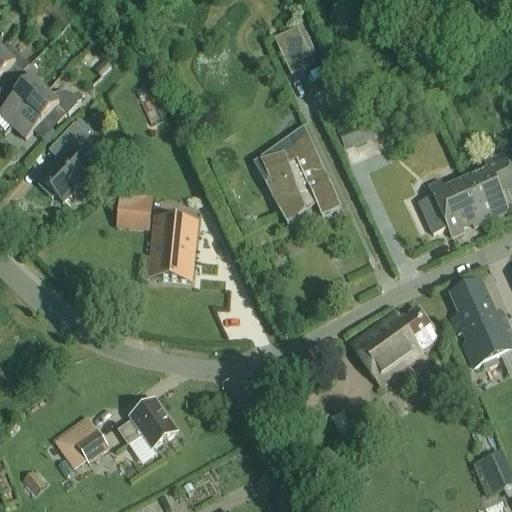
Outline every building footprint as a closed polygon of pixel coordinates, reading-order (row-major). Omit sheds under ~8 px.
[(59,26),(64,20),(49,5),(41,13),(49,21),(52,19),(59,26)] [(298,30),(274,41),(291,76),(314,65),(298,30)] [(0,56),(0,83),(6,78),(14,86),(29,69),(7,48),(1,54),(2,55),(0,56)] [(100,79),(111,69),(104,63),(94,73),(100,79)] [(502,64),(490,68),(494,80),(506,76),(502,64)] [(0,118),(13,131),(46,96),(32,83),(30,81),(38,72),(32,67),(30,70),(29,69),(14,86),(22,94),(0,117),(0,118)] [(51,98),(50,100),(46,96),(13,131),(26,143),(49,119),(58,127),(79,104),(71,96),(68,95),(65,94),(64,94),(61,94),(59,94),(57,95),(55,96),(53,96),(51,98)] [(346,155),(376,142),(367,122),(337,135),(346,155)] [(96,147),(89,141),(75,127),(53,150),(63,159),(40,184),(63,206),(93,174),(81,163),(96,147)] [(322,219),(342,210),(304,130),(286,143),(292,155),(261,165),(283,213),(279,215),(288,231),(316,207),(322,219)] [(487,172),(467,182),(486,226),(509,215),(501,197),(511,191),(511,175),(503,156),(484,165),(487,172)] [(486,226),(467,182),(445,192),(442,184),(429,190),(453,241),(486,226)] [(120,197),(117,230),(150,234),(153,201),(120,197)] [(191,285),(197,227),(156,223),(150,281),(191,285)] [(452,322),(475,371),(511,354),(511,335),(502,314),(498,316),(483,283),(450,298),(459,319),(452,322)] [(422,357),(440,344),(418,313),(400,326),(394,317),(351,348),(380,390),(423,359),(422,357)] [(478,400),(472,387),(464,391),(469,404),(478,400)] [(152,455),(178,437),(155,404),(130,422),(132,426),(119,435),(128,449),(142,440),(152,455)] [(96,433),(75,447),(89,466),(109,452),(96,433)] [(482,466),(496,497),(511,489),(511,476),(502,456),(482,466)] [(33,474),(24,482),(36,497),(46,489),(33,474)]
